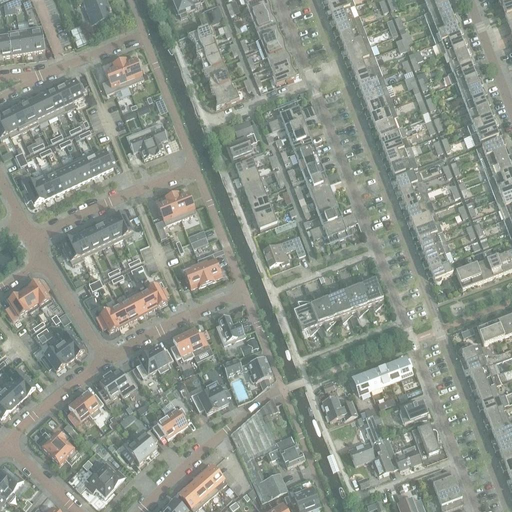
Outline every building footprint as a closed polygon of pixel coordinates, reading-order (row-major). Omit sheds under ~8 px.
[(113,19),(109,8),(106,10),(104,6),(106,5),(103,0),(92,0),(83,4),(93,27),(113,19)] [(181,21),(188,19),(187,14),(195,11),(194,8),(201,5),(198,0),(171,0),(175,10),(174,11),(176,17),(178,16),(178,18),(179,17),(181,21)] [(261,0),(246,6),(250,15),(270,7),(269,6),(268,4),(268,3),(267,2),(266,2),(265,0),(261,0)] [(331,18),(349,11),(355,9),(351,0),(347,0),(345,1),(327,8),(331,18)] [(430,15),(448,8),(444,0),(437,0),(426,5),(430,15)] [(511,0),(500,0),(502,2),(498,3),(500,8),(511,3),(511,0)] [(19,1),(12,4),(15,9),(21,7),(19,1)] [(32,9),(29,3),(23,6),(25,12),(32,9)] [(504,19),(511,16),(511,3),(500,8),(501,9),(502,8),(504,13),(506,12),(508,17),(504,19)] [(15,9),(12,4),(6,6),(8,12),(15,9)] [(250,15),(253,24),(272,17),(270,13),(271,13),(271,11),(271,10),(270,8),(270,7),(250,15)] [(448,8),(430,15),(424,17),(428,27),(434,25),(451,18),(448,8)] [(218,9),(208,13),(204,14),(210,29),(224,23),(218,9)] [(335,28),(353,21),(349,11),(331,18),(335,28)] [(257,33),(277,25),(276,24),(275,22),(275,21),(274,20),(273,20),(272,17),(253,24),(257,33)] [(451,18),(434,25),(428,27),(432,37),(437,35),(455,28),(451,18)] [(339,38),(357,31),(363,29),(359,19),(353,21),(335,28),(339,38)] [(260,42),(279,35),(277,31),(278,31),(278,29),(278,28),(277,27),(277,25),(257,33),(260,42)] [(89,45),(83,28),(70,33),(77,50),(89,45)] [(455,28),(437,35),(432,37),(436,47),(459,38),(455,28)] [(45,54),(41,29),(29,31),(33,56),(45,54)] [(343,48),(361,41),(367,39),(363,29),(357,31),(339,38),(343,48)] [(195,47),(215,39),(211,30),(189,38),(187,38),(188,39),(189,40),(190,40),(191,41),(192,42),(193,43),(195,47)] [(33,56),(29,31),(18,33),(23,58),(33,56)] [(23,58),(18,33),(8,34),(12,59),(23,58)] [(12,59),(8,34),(0,35),(0,54),(1,61),(12,59)] [(259,53),(284,43),(283,42),(282,41),(282,39),(281,38),(280,38),(279,35),(260,42),(256,44),(259,53)] [(440,57),(441,56),(445,55),(463,48),(459,38),(436,47),(440,57)] [(197,56),(217,49),(214,40),(215,40),(215,39),(195,47),(196,50),(196,51),(196,52),(196,53),(196,55),(197,56)] [(347,58),(351,56),(370,49),(367,39),(361,41),(343,48),(347,58)] [(267,60),(276,56),(286,53),(284,49),(285,49),(285,47),(284,46),(284,45),(284,43),(259,53),(263,62),(267,60)] [(449,65),(467,58),(463,48),(445,55),(449,65)] [(202,65),(220,58),(217,49),(197,56),(197,58),(198,59),(199,60),(200,61),(202,65)] [(351,68),(369,61),(374,59),(370,49),(351,56),(347,58),(351,68)] [(271,69),(291,61),(289,59),(288,56),(287,56),(286,53),(276,56),(267,60),(271,69)] [(204,74),(224,66),(220,58),(202,65),(203,68),(203,69),(203,70),(203,71),(203,73),(204,74)] [(467,58),(449,65),(453,75),(471,68),(467,58)] [(355,78),(373,71),(378,69),(374,59),(369,61),(351,68),(355,78)] [(144,83),(135,61),(128,63),(127,62),(119,65),(129,89),(144,83)] [(291,61),(271,69),(274,77),(272,78),(293,71),(291,67),(292,67),(292,65),(291,64),(291,62),(291,61)] [(129,89),(119,65),(111,68),(111,70),(104,73),(109,84),(102,86),(107,98),(129,89)] [(209,83),(227,75),(224,66),(204,74),(204,76),(205,77),(206,78),(207,79),(209,83)] [(471,68),(453,75),(448,77),(452,87),(457,85),(475,78),(471,68)] [(359,88),(377,81),(382,79),(378,69),(373,71),(355,78),(359,88)] [(293,71),(272,78),(276,88),(299,79),(300,80),(301,79),(299,79),(298,78),(297,77),(296,76),(295,75),(295,74),(294,74),(293,71)] [(211,92),(231,84),(227,75),(209,83),(210,86),(209,86),(210,88),(210,89),(210,91),(211,92)] [(475,78),(457,85),(461,95),(479,89),(475,78)] [(380,92),(377,81),(359,88),(363,99),(380,92)] [(77,89),(75,83),(65,88),(74,105),(83,101),(81,96),(85,94),(82,87),(77,89)] [(216,100),(236,93),(236,92),(234,93),(231,84),(211,92),(211,93),(212,95),(213,96),(214,97),(216,100)] [(74,105),(65,88),(56,92),(66,114),(67,114),(65,110),(74,105)] [(366,109),(384,102),(390,100),(386,89),(380,92),(363,99),(366,109)] [(479,89),(461,95),(465,105),(483,99),(479,89)] [(66,114),(56,92),(47,97),(57,119),(66,114)] [(236,93),(216,100),(217,104),(216,104),(217,106),(216,107),(216,109),(216,110),(216,112),(217,111),(239,102),(236,93)] [(57,119),(47,97),(38,101),(48,123),(57,119)] [(483,99),(465,105),(469,116),(486,109),(483,99)] [(390,100),(384,102),(366,109),(370,119),(388,112),(394,110),(390,100)] [(48,123),(38,101),(37,101),(28,105),(39,127),(48,123)] [(316,118),(313,108),(300,113),(296,104),(287,108),(294,126),(303,122),(304,123),(316,118)] [(39,127),(28,105),(19,110),(30,132),(29,129),(37,125),(38,128),(39,127)] [(294,126),(287,108),(277,111),(281,120),(268,125),(272,135),(285,130),(284,130),(294,126)] [(486,109),(469,116),(472,126),(490,119),(486,109)] [(30,132),(19,110),(10,114),(21,136),(30,132)] [(388,112),(370,119),(374,129),(392,122),(388,112)] [(21,136),(10,114),(1,119),(11,141),(20,136),(21,136)] [(11,141),(1,119),(0,118),(0,142),(0,143),(10,139),(11,141)] [(490,119),(472,126),(467,128),(471,138),(476,136),(494,129),(490,119)] [(378,139),(396,132),(402,130),(401,129),(402,129),(399,120),(398,121),(398,120),(392,122),(374,129),(378,139)] [(288,139),(307,131),(304,123),(303,122),(294,126),(284,130),(285,130),(288,139)] [(248,123),(240,126),(232,129),(238,143),(228,147),(227,147),(233,162),(234,162),(234,161),(251,155),(249,148),(257,145),(250,129),(248,123)] [(168,143),(161,126),(144,133),(154,159),(164,155),(161,145),(168,143)] [(254,127),(250,129),(257,145),(260,144),(254,127)] [(494,129),(476,136),(471,138),(475,148),(498,139),(494,129)] [(400,142),(406,140),(407,140),(403,130),(402,130),(396,132),(378,139),(382,149),(400,142)] [(307,131),(288,139),(291,148),(310,140),(307,131)] [(154,159),(144,133),(127,140),(133,156),(140,153),(144,163),(154,159)] [(310,140),(291,148),(295,156),(314,149),(310,140)] [(406,140),(400,142),(382,149),(386,159),(409,150),(406,140)] [(499,142),(476,151),(480,162),(504,153),(499,142)] [(298,166),(317,158),(314,149),(295,156),(298,166)] [(410,150),(409,150),(386,159),(390,169),(413,160),(414,160),(410,150)] [(93,154),(103,176),(113,171),(111,166),(115,164),(112,157),(107,159),(105,153),(95,158),(93,154)] [(489,170),(507,163),(504,153),(480,162),(484,172),(489,170)] [(103,176),(93,154),(92,154),(83,158),(93,180),(102,176),(103,176)] [(93,180),(83,158),(82,159),(73,163),(83,185),(92,181),(93,180)] [(317,158),(298,166),(302,175),(321,167),(317,158)] [(394,180),(412,173),(417,171),(413,160),(390,169),(394,180)] [(239,178),(256,171),(252,162),(235,169),(239,178)] [(83,185),(73,163),(72,163),(63,168),(73,190),(83,185)] [(507,163),(489,170),(484,172),(488,182),(493,180),(511,173),(507,163)] [(321,167),(302,175),(305,183),(324,176),(321,167)] [(73,190),(63,168),(59,170),(53,172),(64,194),(73,190)] [(260,180),(256,171),(239,178),(242,187),(260,180)] [(64,194),(53,172),(44,177),(54,199),(63,194),(64,194)] [(277,184),(283,182),(279,173),(274,175),(277,184)] [(511,174),(511,173),(493,180),(488,182),(492,192),(497,190),(511,184),(511,174)] [(324,176),(305,183),(309,192),(328,185),(324,176)] [(413,176),(395,183),(399,193),(417,186),(413,176)] [(54,199),(44,177),(43,177),(34,181),(44,203),(53,199),(54,199)] [(246,196),(263,189),(268,188),(267,187),(266,184),(265,182),(265,179),(264,179),(260,180),(242,187),(246,196)] [(44,203),(34,181),(33,181),(24,186),(28,196),(24,198),(27,205),(31,203),(32,205),(34,208),(43,204),(44,203)] [(403,203),(421,196),(426,194),(423,184),(417,186),(399,193),(403,203)] [(511,184),(497,190),(492,192),(496,202),(501,200),(511,195),(511,184)] [(328,185),(309,192),(312,201),(331,194),(328,185)] [(267,198),(263,189),(246,196),(249,205),(267,198)] [(180,195),(171,198),(181,223),(196,216),(187,194),(183,196),(180,197),(180,195)] [(316,210),(335,203),(331,194),(312,201),(316,210)] [(421,196),(403,203),(407,213),(430,204),(426,194),(421,196)] [(511,195),(501,200),(496,202),(500,212),(505,210),(511,207),(511,195)] [(164,223),(155,227),(157,232),(163,230),(166,229),(181,223),(171,198),(163,202),(164,203),(157,206),(164,223)] [(270,207),(267,198),(249,205),(253,214),(270,207)] [(335,203),(316,210),(319,219),(338,212),(335,203)] [(430,204),(407,213),(411,223),(434,214),(430,204)] [(256,223),(273,216),(278,214),(274,205),(270,207),(253,214),(256,223)] [(511,207),(505,210),(500,212),(503,222),(509,220),(511,219),(511,207)] [(338,212),(319,219),(323,228),(332,225),(342,221),(341,221),(338,212)] [(415,233),(432,227),(438,224),(434,214),(411,223),(415,233)] [(273,216),(256,223),(260,232),(277,226),(273,216)] [(358,225),(354,216),(341,221),(342,221),(332,225),(339,243),(349,239),(345,230),(358,225)] [(134,236),(124,217),(114,222),(123,242),(134,236)] [(511,219),(509,220),(503,222),(507,233),(511,230),(511,219)] [(123,242),(114,222),(103,227),(113,246),(123,242)] [(418,243),(436,237),(442,234),(438,224),(432,227),(415,233),(418,243)] [(339,243),(332,225),(323,228),(310,233),(312,238),(314,243),(326,237),(330,247),(339,243)] [(113,246),(103,227),(93,231),(103,251),(113,246)] [(103,251),(93,231),(83,236),(92,256),(103,251)] [(422,254),(440,247),(446,245),(442,234),(436,237),(418,243),(422,254)] [(92,256),(83,236),(73,241),(82,261),(92,256)] [(138,239),(143,249),(148,247),(143,236),(138,239)] [(299,259),(306,257),(299,239),(263,253),(270,270),(281,265),(282,268),(289,265),(285,254),(295,250),(299,259)] [(208,246),(206,240),(202,241),(191,246),(193,252),(208,246)] [(82,261),(73,241),(62,246),(64,252),(62,253),(66,260),(68,259),(72,268),(83,263),(82,261)] [(446,245),(440,247),(422,254),(426,264),(450,255),(446,245)] [(450,255),(426,264),(430,274),(452,266),(453,264),(450,255)] [(496,260),(503,277),(511,273),(511,270),(506,256),(496,260)] [(222,279),(213,257),(197,263),(199,268),(207,287),(215,284),(215,282),(222,279)] [(486,263),(493,281),(503,277),(496,260),(486,263)] [(476,267),(483,285),(493,281),(486,263),(476,267)] [(452,266),(430,274),(434,284),(435,284),(435,285),(435,286),(436,286),(437,286),(438,287),(439,287),(439,286),(440,286),(441,285),(441,284),(441,283),(441,282),(452,278),(452,276),(455,274),(452,266)] [(483,285),(476,267),(466,271),(473,288),(483,285)] [(207,287),(199,268),(184,274),(191,292),(198,289),(199,291),(207,287)] [(473,288),(466,271),(456,275),(462,292),(473,288)] [(363,298),(379,292),(374,279),(362,279),(364,286),(359,288),(363,298)] [(52,304),(46,295),(50,293),(46,286),(42,289),(39,284),(28,291),(40,309),(41,311),(52,304)] [(347,305),(363,298),(359,288),(358,285),(345,285),(348,292),(343,294),(347,305)] [(169,297),(165,291),(161,293),(157,286),(146,291),(156,311),(167,305),(164,300),(169,297)] [(40,309),(28,291),(18,297),(28,314),(30,316),(40,309)] [(156,311),(146,291),(138,296),(148,315),(156,311)] [(331,311),(347,305),(343,294),(342,292),(329,292),(332,298),(327,300),(326,300),(331,311)] [(379,292),(363,298),(367,309),(372,307),(375,314),(384,305),(379,292)] [(148,315),(138,296),(137,293),(126,299),(127,301),(137,321),(148,315)] [(447,301),(444,295),(437,298),(440,304),(447,301)] [(28,314),(18,297),(8,304),(11,309),(5,312),(13,324),(28,314)] [(314,317),(331,311),(326,300),(327,300),(326,298),(313,298),(316,305),(310,307),(314,317)] [(363,298),(347,305),(351,315),(356,313),(359,320),(368,311),(367,309),(363,298)] [(137,321),(127,301),(117,306),(128,326),(137,321)] [(297,324),(314,317),(310,307),(309,304),(297,304),(299,311),(293,313),(297,324)] [(347,305),(331,311),(335,322),(335,321),(340,319),(343,326),(350,320),(352,318),(351,315),(347,305)] [(128,326),(117,306),(108,311),(110,313),(118,331),(128,326)] [(331,311),(314,317),(318,328),(319,328),(324,326),(326,333),(336,324),(335,321),(335,322),(331,311)] [(118,331),(110,313),(96,321),(102,333),(106,331),(109,336),(118,331)] [(314,317),(297,324),(302,334),(308,332),(310,339),(317,333),(320,330),(319,330),(319,328),(318,328),(314,317)] [(245,340),(239,325),(233,328),(229,318),(218,323),(221,329),(217,330),(220,338),(224,337),(228,347),(245,340)] [(498,323),(504,340),(511,337),(511,330),(508,319),(498,323)] [(494,344),(504,340),(498,323),(487,327),(494,344)] [(494,344),(487,327),(477,331),(484,348),(494,344)] [(210,352),(202,335),(197,338),(194,332),(184,337),(192,355),(194,359),(210,352)] [(83,347),(78,341),(76,342),(70,334),(60,341),(61,343),(75,361),(84,353),(81,349),(83,347)] [(192,355),(184,337),(173,343),(175,348),(170,350),(176,363),(181,360),(183,365),(194,359),(192,355)] [(258,351),(254,341),(247,343),(251,354),(258,351)] [(75,361),(61,343),(52,350),(54,352),(66,367),(75,361)] [(466,366),(484,359),(488,357),(484,349),(481,350),(480,348),(479,348),(479,349),(468,353),(468,352),(467,351),(466,351),(465,351),(464,351),(463,351),(463,352),(462,352),(462,353),(462,354),(462,355),(462,357),(466,366)] [(173,364),(167,352),(162,355),(159,350),(148,356),(158,373),(160,377),(171,371),(169,367),(173,364)] [(66,367),(54,352),(41,362),(49,373),(53,370),(56,374),(66,367)] [(158,373),(148,356),(138,362),(141,367),(136,370),(143,382),(158,373)] [(470,376),(488,369),(484,359),(466,366),(470,376)] [(268,381),(272,379),(265,361),(248,367),(249,368),(241,371),(238,362),(223,368),(227,379),(242,374),(242,375),(250,372),(252,377),(250,378),(249,380),(251,384),(253,385),(255,384),(255,386),(260,384),(263,393),(270,387),(268,381)] [(394,366),(401,383),(403,388),(413,384),(405,362),(394,366)] [(384,370),(390,387),(401,383),(394,366),(384,370)] [(488,369),(470,376),(474,386),(497,377),(493,367),(488,369)] [(374,374),(380,390),(390,387),(384,370),(374,374)] [(138,390),(127,375),(123,378),(119,373),(109,380),(120,396),(123,400),(138,390)] [(364,378),(370,394),(380,390),(374,374),(364,378)] [(33,385),(28,379),(26,381),(21,375),(12,383),(27,399),(36,391),(32,387),(33,385)] [(497,377),(474,386),(478,396),(496,389),(501,387),(497,377)] [(370,394),(364,378),(353,382),(354,384),(357,391),(360,398),(370,394)] [(120,396),(109,380),(100,387),(103,392),(98,395),(106,406),(120,396)] [(27,399),(12,383),(3,390),(18,406),(27,399)] [(325,395),(328,394),(335,391),(333,385),(323,389),(325,395)] [(231,399),(225,387),(209,395),(217,412),(228,407),(225,402),(231,399)] [(481,406),(499,399),(496,389),(478,396),(481,406)] [(18,406),(3,390),(0,393),(0,402),(10,414),(18,406)] [(408,401),(423,395),(421,390),(406,396),(408,401)] [(209,395),(207,391),(191,399),(199,415),(204,413),(207,418),(217,412),(209,395)] [(104,407),(95,397),(91,400),(87,396),(78,403),(90,418),(93,422),(102,415),(99,411),(104,407)] [(499,399),(481,406),(485,416),(503,409),(509,407),(505,397),(499,399)] [(344,420),(345,423),(357,418),(352,404),(340,409),(336,399),(322,405),(330,425),(344,420)] [(270,417),(278,414),(272,401),(259,412),(263,420),(270,417)] [(10,414),(0,402),(0,420),(1,422),(10,414)] [(427,422),(426,411),(424,411),(422,407),(426,406),(426,405),(417,408),(414,402),(399,408),(402,414),(399,415),(399,416),(400,416),(404,427),(414,423),(427,422)] [(90,418),(78,403),(69,410),(72,415),(68,418),(76,429),(90,418)] [(146,414),(142,408),(136,412),(140,418),(146,414)] [(489,426),(507,420),(503,409),(485,416),(489,426)] [(184,425),(189,422),(182,410),(177,414),(174,410),(164,416),(167,420),(178,436),(188,430),(184,425)] [(259,412),(230,437),(255,491),(262,506),(267,504),(259,485),(250,464),(266,458),(279,451),(276,446),(265,425),(263,420),(259,412)] [(382,426),(379,416),(372,418),(376,428),(382,426)] [(395,473),(383,442),(382,443),(376,428),(372,418),(366,421),(369,431),(366,432),(367,435),(366,437),(368,441),(370,442),(371,446),(376,457),(378,463),(376,464),(372,466),(377,479),(395,473)] [(110,422),(112,425),(109,427),(112,431),(118,426),(113,420),(110,422)] [(178,436),(167,420),(152,430),(160,441),(165,438),(168,443),(178,436)] [(507,420),(489,426),(493,437),(511,430),(507,420)] [(125,421),(119,425),(124,431),(129,426),(125,421)] [(438,444),(437,436),(437,435),(436,434),(435,433),(434,432),(433,432),(432,432),(429,426),(411,433),(421,459),(428,458),(428,459),(429,459),(428,458),(439,454),(440,455),(440,454),(437,445),(441,445),(440,444),(438,444)] [(71,438),(75,434),(73,431),(72,432),(68,427),(64,431),(68,436),(71,438)] [(497,447),(511,440),(511,429),(511,430),(493,437),(497,447)] [(153,447),(158,443),(149,433),(135,444),(148,459),(157,452),(153,447)] [(42,438),(35,445),(39,448),(41,450),(42,451),(41,451),(47,457),(50,460),(51,460),(66,444),(62,440),(57,435),(48,444),(45,441),(42,438)] [(279,451),(266,458),(269,464),(282,459),(287,471),(291,470),(305,463),(301,455),(300,456),(299,454),(296,446),(295,446),(291,439),(276,446),(279,451)] [(399,471),(400,474),(421,465),(416,452),(416,453),(414,448),(406,452),(407,456),(395,460),(388,440),(383,442),(395,473),(399,471)] [(511,440),(497,447),(501,457),(511,452),(511,440)] [(66,444),(51,460),(60,468),(68,459),(71,462),(78,455),(66,444)] [(148,459),(135,444),(122,455),(131,466),(135,462),(139,467),(148,459)] [(355,469),(374,462),(368,447),(364,449),(361,448),(358,449),(357,451),(350,454),(355,469)] [(505,467),(511,464),(511,452),(501,457),(505,467)] [(125,480),(118,474),(115,477),(103,465),(94,474),(114,492),(125,480)] [(219,494),(227,486),(212,469),(204,476),(219,494)] [(4,472),(0,476),(0,484),(13,495),(19,488),(24,483),(16,477),(14,480),(4,472)] [(437,498),(458,490),(454,479),(452,479),(450,473),(427,482),(429,482),(433,487),(437,498)] [(114,492),(94,474),(81,488),(85,491),(86,489),(93,496),(96,493),(105,501),(114,492)] [(219,494),(204,476),(196,484),(211,501),(219,494)] [(278,477),(259,485),(267,504),(288,495),(279,476),(278,477)] [(366,480),(358,484),(361,491),(369,488),(366,480)] [(0,484),(0,499),(6,504),(8,506),(15,497),(13,495),(0,484)] [(211,501),(196,484),(188,491),(203,508),(211,501)] [(320,511),(312,492),(304,495),(301,489),(288,496),(288,497),(292,506),(296,505),(298,511),(318,511),(320,511)] [(458,490),(437,498),(441,509),(441,511),(450,511),(463,507),(460,501),(462,501),(458,490)] [(198,511),(203,508),(188,491),(179,498),(191,511),(198,511)] [(416,511),(413,500),(397,506),(399,511),(424,511),(423,508),(416,511)] [(185,511),(175,502),(167,511),(168,511),(185,511)]
